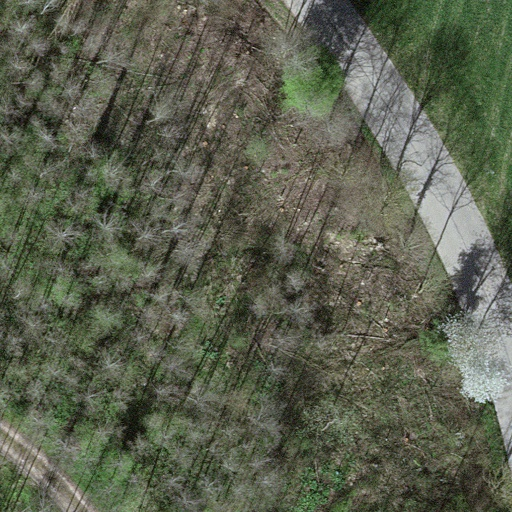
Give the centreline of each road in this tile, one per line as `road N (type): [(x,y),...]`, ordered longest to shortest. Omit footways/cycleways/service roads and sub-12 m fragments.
road 1 (unclassified): [(511,429),(460,239),(310,0)]
road 2 (track): [(73,511),(0,409)]
